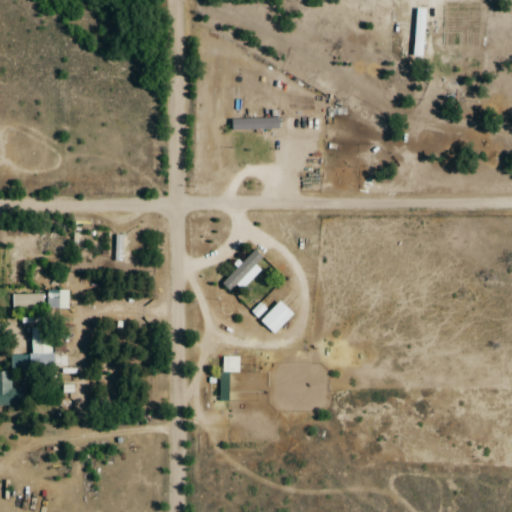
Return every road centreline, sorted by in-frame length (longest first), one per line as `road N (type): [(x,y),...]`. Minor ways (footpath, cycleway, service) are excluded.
road 1 (residential): [(511,204),(0,207)]
road 2 (residential): [(176,511),(178,0)]
